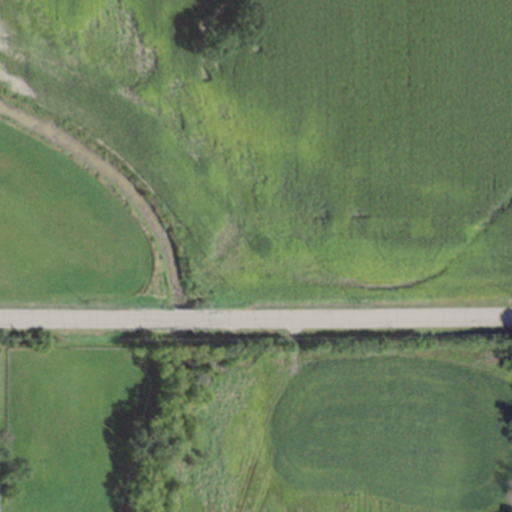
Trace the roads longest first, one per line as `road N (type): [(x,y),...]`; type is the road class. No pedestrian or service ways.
road 1 (tertiary): [(207,318),(511,317)]
road 2 (tertiary): [(0,315),(157,317)]
